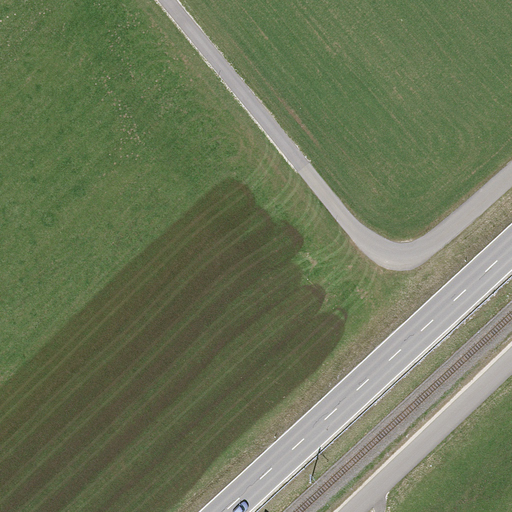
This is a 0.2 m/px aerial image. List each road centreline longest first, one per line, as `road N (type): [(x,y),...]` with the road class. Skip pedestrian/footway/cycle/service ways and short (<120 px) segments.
road 1 (primary): [(511,246),(223,511)]
road 2 (unclassified): [(511,358),(351,511)]
